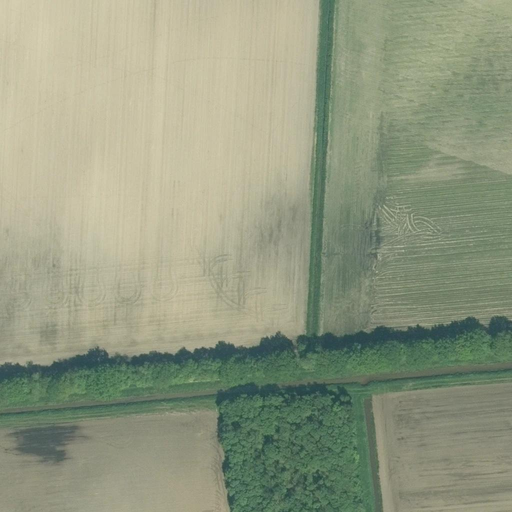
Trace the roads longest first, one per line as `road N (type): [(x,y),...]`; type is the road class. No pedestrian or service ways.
road 1 (track): [(353,391),(0,422)]
road 2 (track): [(366,511),(353,391),(378,388)]
